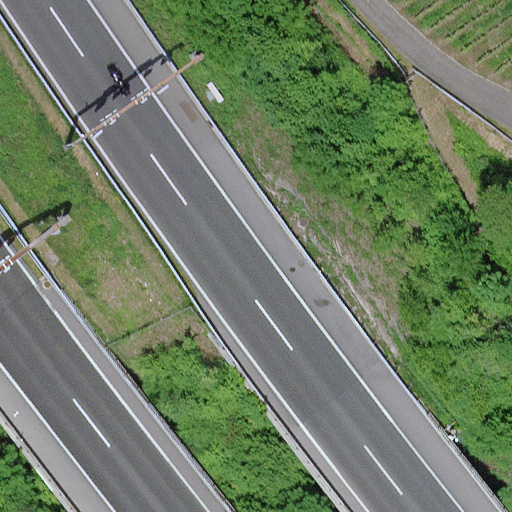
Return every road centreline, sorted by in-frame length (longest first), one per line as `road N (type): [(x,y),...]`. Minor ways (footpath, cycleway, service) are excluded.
road 1 (motorway): [(417,511),(210,236),(47,0)]
road 2 (motorway): [(0,304),(158,511)]
road 3 (track): [(366,0),(406,42),(511,108)]
